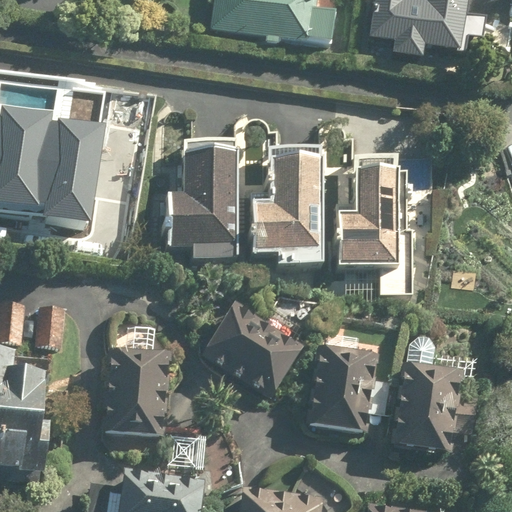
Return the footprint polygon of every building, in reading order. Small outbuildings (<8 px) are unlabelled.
[(282,46),(337,51),(341,0),(216,0),(213,39),(266,44),(266,50),(282,51),(282,46)] [(426,57),(469,60),(470,45),(486,46),(487,26),(472,25),(473,0),(432,0),(432,13),(409,11),(409,0),(379,0),(376,47),(395,48),(394,64),(426,66),(426,57)] [(102,132),(0,118),(0,220),(89,232),(102,132)] [(237,163),(181,163),(180,197),(166,197),(166,255),(192,255),(191,267),(237,267),(237,163)] [(274,163),(256,163),(254,255),(322,256),(324,164),(274,163)] [(380,299),(409,300),(410,192),(403,191),(403,178),(355,177),(354,217),(336,216),(335,276),(380,276),(380,299)] [(25,307),(0,305),(0,345),(23,347),(25,307)] [(65,311),(34,309),(31,351),(63,353),(65,311)] [(272,402),(301,346),(285,337),(293,321),(273,311),(265,327),(229,309),(200,365),(272,402)] [(359,357),(360,341),(333,339),(331,355),(317,354),(310,438),(367,443),(369,419),(373,419),(379,359),(359,357)] [(171,359),(111,354),(109,375),(113,375),(112,384),(108,384),(107,396),(110,396),(109,404),(107,404),(103,439),(163,444),(171,359)] [(18,359),(0,356),(0,477),(35,481),(46,379),(16,376),(18,359)] [(393,455),(452,462),(455,436),(475,439),(479,403),(460,400),(463,376),(403,369),(393,455)] [(125,474),(123,491),(93,488),(90,511),(201,511),(205,483),(125,474)] [(321,511),(322,501),(238,494),(236,511),(321,511)]
